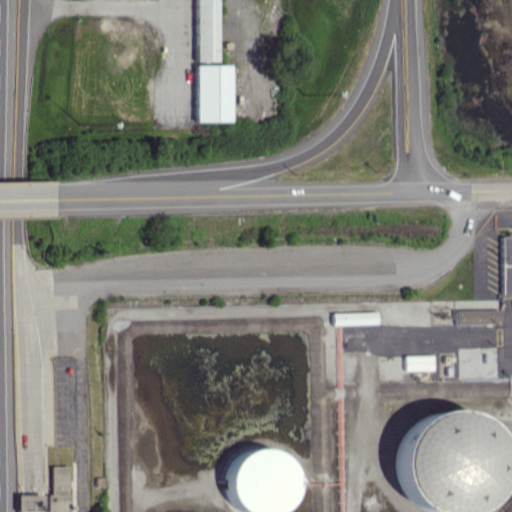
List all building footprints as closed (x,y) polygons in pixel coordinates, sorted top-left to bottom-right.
[(193,0),(195,61),(217,61),(215,0),(193,0)] [(229,121),(230,65),(196,64),(195,121),(229,121)] [(499,293),(511,293),(511,278),(511,235),(498,236),(499,293)] [(497,323),(497,309),(453,310),(453,324),(497,323)] [(375,312),(335,313),(335,323),(375,322),(375,312)] [(431,370),(431,356),(405,355),(404,369),(431,370)] [(408,508),(433,511),(453,511),(493,497),(497,473),(494,464),(495,459),(493,453),(494,448),(485,417),(442,411),(401,423),(395,463),(408,508)] [(236,445),(222,505),(253,511),(283,511),(296,458),(236,445)] [(67,465),(49,466),(50,511),(68,511),(67,465)] [(15,511),(39,510),(38,494),(14,494),(15,511)]
